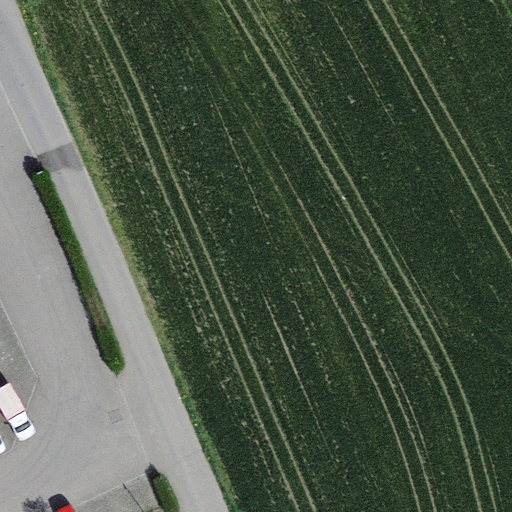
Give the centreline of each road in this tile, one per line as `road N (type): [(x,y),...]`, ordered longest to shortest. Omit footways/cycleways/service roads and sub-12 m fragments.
road 1 (unclassified): [(172,435),(0,28)]
road 2 (residential): [(172,435),(0,510)]
